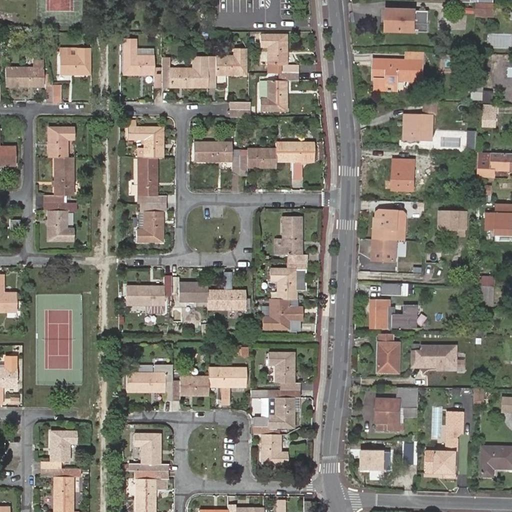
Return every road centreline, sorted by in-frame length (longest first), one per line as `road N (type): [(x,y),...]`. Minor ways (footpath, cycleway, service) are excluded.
road 1 (tertiary): [(330,487),(347,196)]
road 2 (tertiary): [(347,196),(336,0)]
road 3 (residential): [(334,499),(511,505)]
road 4 (residential): [(184,413),(247,414),(246,485)]
road 5 (residential): [(184,257),(248,257),(250,195)]
